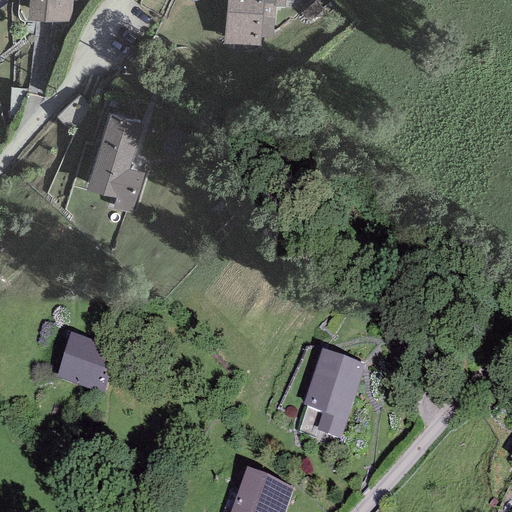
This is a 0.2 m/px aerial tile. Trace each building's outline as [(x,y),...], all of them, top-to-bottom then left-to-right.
[(28,0),(27,14),(71,18),(72,0),(28,0)] [(284,0),(226,0),(224,40),(260,43),(261,35),(273,36),(276,5),(285,5),(284,0)] [(325,8),(317,0),(313,0),(301,12),(310,22),(325,8)] [(143,119),(109,109),(87,185),(116,194),(113,205),(132,210),(144,171),(129,167),(143,119)] [(193,135),(176,125),(164,146),(181,155),(193,135)] [(111,349),(70,337),(56,381),(98,394),(111,349)] [(366,367),(322,353),(303,410),(323,416),(317,432),(342,441),(366,367)] [(284,511),(293,489),(246,472),(231,511),(284,511)]
